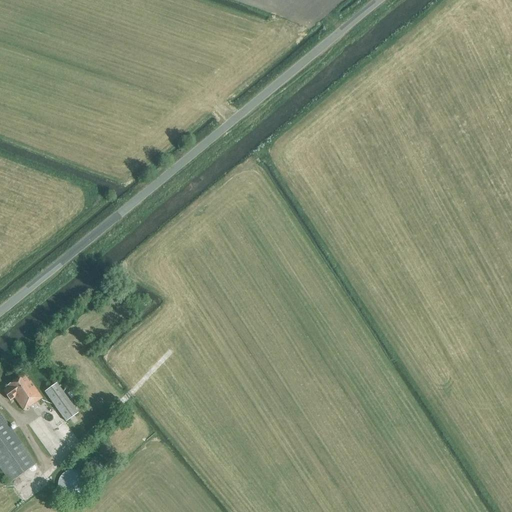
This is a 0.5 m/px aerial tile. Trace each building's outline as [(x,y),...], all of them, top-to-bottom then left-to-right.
[(29,382),(23,374),(7,386),(8,387),(3,391),(10,401),(14,398),(23,410),(28,406),(29,407),(42,398),(30,382),(29,382)] [(66,422),(77,413),(56,383),(54,385),(54,386),(45,392),(66,422)] [(0,467),(10,482),(36,464),(0,413),(0,467)] [(101,479),(105,476),(96,465),(92,468),(101,479)] [(74,499),(79,498),(83,495),(86,492),(87,487),(87,482),(86,478),(83,474),(80,471),(75,469),(70,469),(66,471),(62,473),(59,477),(57,482),(57,486),(59,491),(61,495),(65,498),(70,499),(74,499)]
